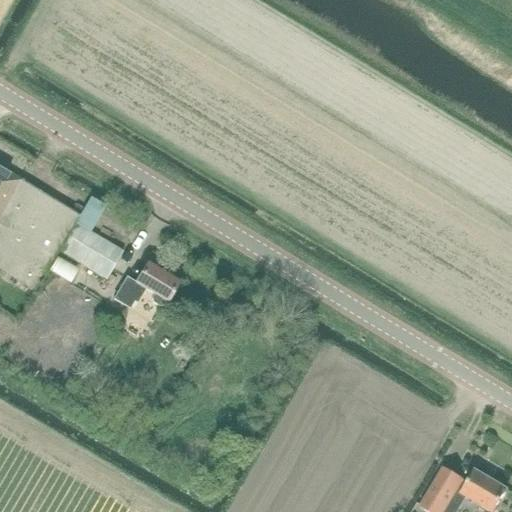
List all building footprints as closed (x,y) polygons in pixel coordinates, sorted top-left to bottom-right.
[(0,166),(0,215),(22,180),(0,166)] [(0,215),(0,271),(36,292),(59,252),(76,223),(77,224),(80,217),(22,180),(0,215)] [(123,252),(77,224),(76,223),(59,252),(106,280),(123,252)] [(136,284),(126,278),(113,300),(130,310),(134,303),(137,304),(144,291),(152,296),(150,299),(152,303),(159,307),(163,307),(165,304),(167,305),(179,284),(147,265),(136,284)] [(425,511),(446,511),(464,482),(443,469),(420,509),(425,511)] [(464,482),(446,511),(457,511),(465,498),(489,511),(495,511),(508,491),(475,471),(467,483),(464,482)]
